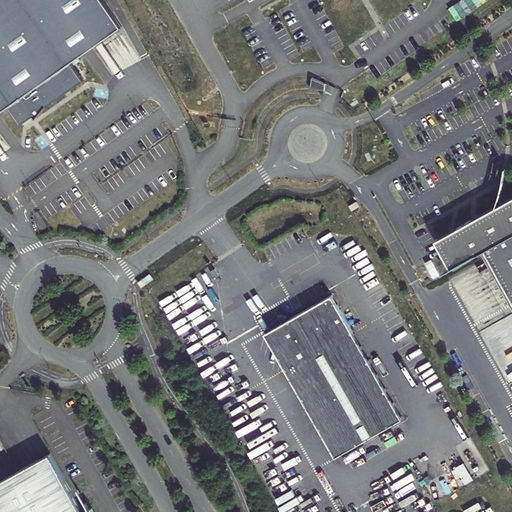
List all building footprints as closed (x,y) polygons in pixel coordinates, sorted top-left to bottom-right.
[(103,0),(0,0),(0,112),(9,106),(21,123),(33,114),(36,117),(47,104),(84,79),(72,62),(122,26),(103,0)] [(327,83),(314,77),(311,87),(318,88),(322,89),(326,90),(327,83)] [(143,221),(167,206),(161,195),(136,210),(143,221)] [(511,197),(450,232),(453,237),(448,240),(453,249),(463,243),(471,257),(482,251),(511,304),(511,197)] [(356,203),(348,207),(351,212),(359,207),(356,203)] [(450,232),(433,242),(449,269),(471,257),(463,243),(453,249),(448,240),(453,237),(450,232)] [(142,287),(154,279),(150,274),(138,282),(142,287)] [(402,421),(332,297),(277,328),(265,334),(334,458),(402,421)] [(84,511),(81,511),(49,454),(0,481),(0,511),(90,511),(89,509),(84,511)] [(468,477),(462,466),(455,470),(460,481),(468,477)] [(471,483),(468,477),(460,481),(464,487),(471,483)]
